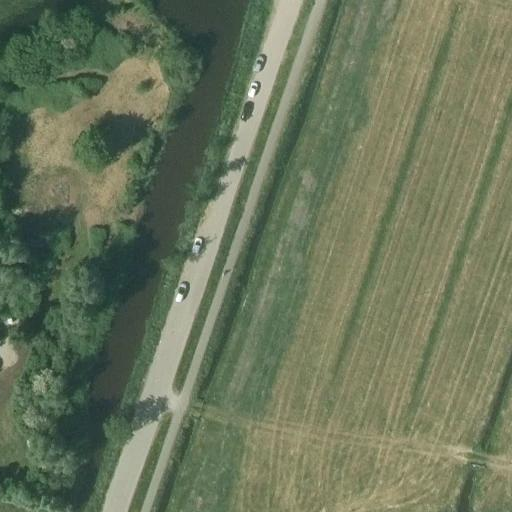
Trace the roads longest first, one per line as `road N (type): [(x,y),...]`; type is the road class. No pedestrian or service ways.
road 1 (unclassified): [(118,511),(296,0)]
road 2 (track): [(511,461),(403,450),(181,406)]
